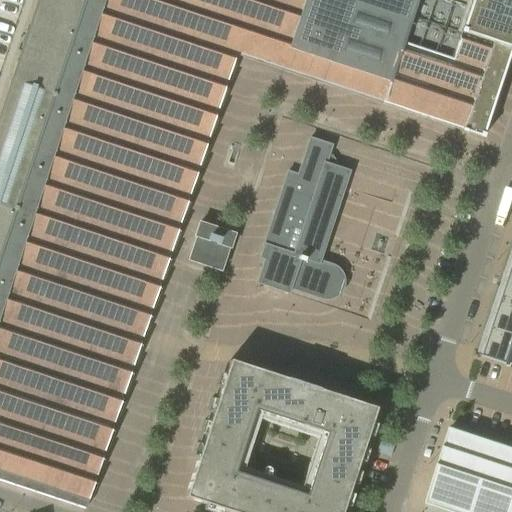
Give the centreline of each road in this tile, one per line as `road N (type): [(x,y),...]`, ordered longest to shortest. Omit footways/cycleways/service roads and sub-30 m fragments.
road 1 (residential): [(435,381),(511,143)]
road 2 (unknown): [(435,381),(252,337)]
road 3 (residential): [(391,511),(435,381)]
